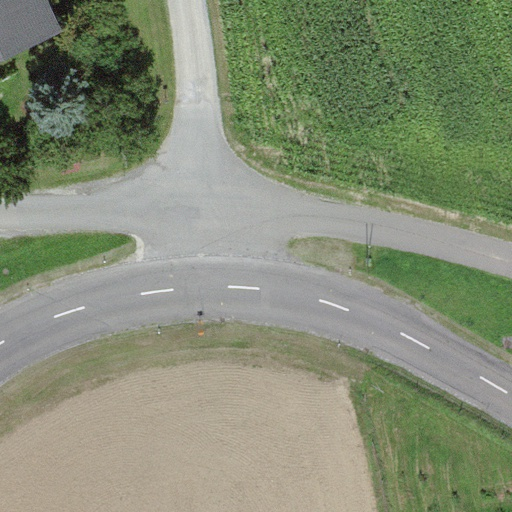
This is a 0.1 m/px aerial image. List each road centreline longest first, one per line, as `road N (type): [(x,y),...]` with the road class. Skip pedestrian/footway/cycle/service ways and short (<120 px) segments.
road 1 (tertiary): [(511,396),(377,322),(292,292),(216,284)]
road 2 (residential): [(208,213),(366,221),(511,263)]
road 3 (tertiary): [(216,284),(118,298),(0,346)]
road 4 (residential): [(183,0),(208,213)]
road 5 (residential): [(208,213),(0,212)]
